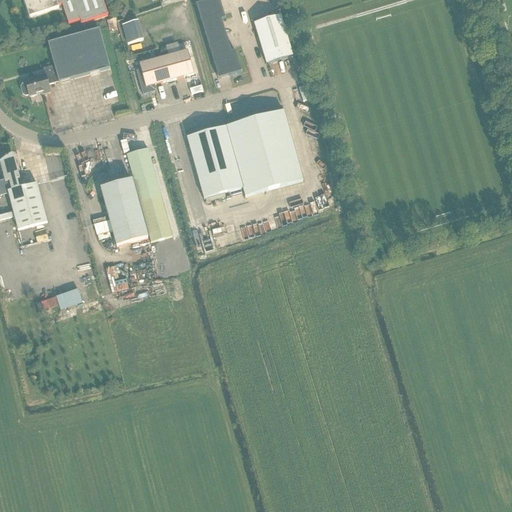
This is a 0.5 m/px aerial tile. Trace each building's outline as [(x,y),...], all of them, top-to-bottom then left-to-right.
[(23,0),(29,18),(59,9),(58,7),(62,6),(68,25),(80,21),(82,25),(108,16),(102,0),(23,0)] [(196,5),(218,80),(241,73),(235,52),(231,53),(221,21),(225,19),(218,0),(214,0),(213,0),(196,5)] [(121,10),(118,15),(123,19),(127,13),(121,10)] [(293,57),(281,17),(254,25),(266,65),(293,57)] [(59,84),(110,70),(99,30),(48,45),(54,66),(43,69),(44,76),(25,82),(25,84),(22,85),(20,88),(22,95),(25,96),(29,96),(29,98),(42,94),(42,96),(50,93),(48,86),(58,83),(59,84)] [(139,66),(140,72),(137,73),(143,97),(153,94),(152,91),(156,90),(156,87),(194,76),(188,52),(139,66)] [(245,198),(303,182),(284,112),(226,128),(233,155),(245,198)] [(238,173),(233,155),(226,128),(187,139),(204,201),(243,190),(238,173)] [(121,140),(124,152),(129,151),(126,139),(121,140)] [(151,244),(172,238),(148,150),(127,155),(151,244)] [(0,164),(4,180),(0,181),(0,196),(8,194),(18,232),(47,224),(37,185),(19,189),(17,180),(19,180),(13,156),(10,156),(7,158),(4,158),(5,159),(0,162),(0,164)] [(148,239),(139,205),(132,181),(100,190),(109,221),(107,222),(106,218),(93,221),(97,236),(98,235),(99,240),(110,237),(109,233),(112,232),(117,248),(148,239)] [(40,269),(50,295),(89,280),(79,254),(40,269)] [(126,280),(113,283),(115,291),(129,287),(126,280)] [(59,305),(61,310),(83,303),(79,289),(36,302),(39,311),(59,305)]
